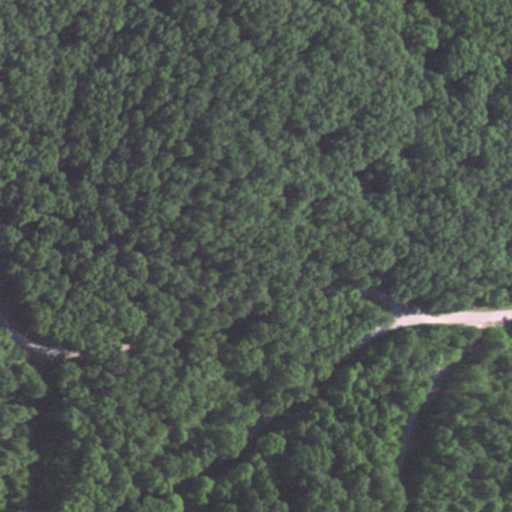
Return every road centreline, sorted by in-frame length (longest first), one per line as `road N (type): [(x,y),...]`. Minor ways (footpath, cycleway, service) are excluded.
road 1 (residential): [(95,511),(230,449),(396,326),(511,319)]
road 2 (residential): [(432,319),(375,299),(312,292),(189,341),(74,361),(41,356),(0,321)]
road 3 (residential): [(449,320),(369,511)]
